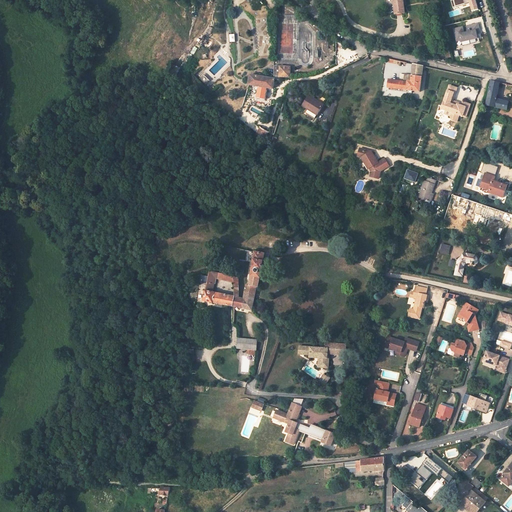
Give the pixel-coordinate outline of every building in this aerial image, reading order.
[(403,0),(393,0),(395,14),(405,13),(404,5),(403,0)] [(473,12),(480,10),(477,0),(453,0),(453,1),(452,1),(453,8),(470,3),(473,12)] [(463,27),(454,29),(457,41),(461,40),(462,42),(470,40),(471,44),(477,43),(476,39),(478,39),(482,38),(481,33),(477,34),(476,31),(480,30),(478,24),(467,27),(468,33),(464,33),(463,27)] [(388,87),(408,90),(413,91),(421,92),(424,66),(414,64),(412,76),(402,74),(401,81),(389,80),(388,87)] [(280,77),(290,76),(291,67),(280,66),(280,77)] [(275,79),(251,75),(250,83),(249,84),(274,89),(275,79)] [(496,99),(500,83),(492,81),(487,105),(507,109),(509,102),(496,99)] [(458,88),(450,85),(443,107),(439,106),(437,111),(451,116),(453,120),(457,122),(460,115),(466,117),(471,104),(463,101),(463,104),(453,100),(458,88)] [(309,95),(303,106),(309,109),(317,114),(324,104),(319,101),(318,103),(316,101),(316,100),(309,95)] [(307,113),(315,118),(317,114),(309,109),(307,113)] [(270,133),(261,128),(257,135),(265,140),(270,133)] [(368,151),(360,149),(358,156),(362,157),(361,161),(365,162),(366,162),(369,168),(370,168),(372,171),(371,176),(379,178),(381,170),(390,165),(385,158),(377,163),(373,155),(374,155),(372,151),(368,150),(368,151)] [(404,178),(416,183),(419,173),(408,169),(404,178)] [(484,179),(481,187),(490,190),(489,193),(503,197),(507,185),(497,182),(497,183),(494,182),(494,181),(495,176),(486,173),(484,179)] [(425,181),(420,197),(431,201),(433,195),(431,194),(431,193),(432,193),(436,180),(428,178),(427,181),(425,181)] [(445,205),(450,194),(442,191),(437,202),(445,205)] [(449,254),(451,246),(442,244),(441,252),(449,254)] [(256,252),(250,285),(247,285),(245,292),(256,294),(257,287),(259,287),(264,261),(268,262),(270,255),(256,252)] [(476,255),(465,253),(464,255),(463,257),(461,259),(459,261),(458,263),(456,274),(462,276),(465,266),(466,264),(467,263),(469,262),(473,263),(475,263),(477,262),(478,261),(479,260),(479,259),(478,257),(478,256),(476,255)] [(212,292),(215,278),(234,282),(234,280),(233,276),(210,270),(209,276),(206,291),(204,299),(204,301),(229,305),(231,295),(230,295),(225,294),(212,292)] [(428,288),(416,286),(415,292),(411,291),(410,296),(415,297),(418,298),(416,305),(415,311),(410,310),(409,316),(420,318),(422,307),(423,307),(425,300),(426,300),(428,295),(426,294),(428,288)] [(254,300),(256,294),(245,292),(244,298),(254,300)] [(237,297),(235,298),(233,306),(242,308),(244,298),(240,297),(237,297)] [(410,308),(410,310),(415,311),(416,305),(418,298),(415,297),(413,309),(410,308)] [(244,298),(242,308),(252,310),(254,300),(244,298)] [(473,319),(475,314),(478,310),(467,303),(459,315),(467,319),(466,321),(470,323),(468,327),(469,332),(479,329),(477,322),(473,319)] [(511,315),(509,315),(501,312),(498,320),(507,323),(506,324),(511,325),(511,315)] [(400,352),(400,355),(405,356),(407,347),(416,350),(419,343),(407,339),(406,343),(404,342),(388,337),(386,343),(391,345),(389,349),(396,351),(400,352)] [(258,339),(238,338),(237,348),(257,350),(258,339)] [(453,352),(464,355),(465,352),(472,354),(474,348),(471,342),(466,345),(464,341),(459,340),(458,344),(456,344),(452,343),(451,348),(453,352)] [(310,358),(319,358),(319,359),(319,364),(324,364),(323,368),(328,369),(328,358),(327,358),(327,354),(332,354),(332,352),(340,353),(341,349),(346,349),(346,345),(326,343),(326,348),(311,348),(311,347),(299,346),(299,353),(304,353),(304,355),(310,355),(310,358)] [(500,356),(487,352),(483,362),(498,367),(506,369),(509,360),(499,356),(500,356)] [(330,378),(324,375),(319,383),(324,387),(330,378)] [(377,390),(376,395),(381,396),(380,400),(388,402),(387,404),(394,406),(396,395),(390,394),(390,393),(388,392),(390,383),(381,381),(380,385),(379,390),(377,390)] [(486,412),(490,403),(471,396),(468,406),(486,412)] [(264,405),(255,401),(252,407),(262,411),(264,405)] [(296,415),(299,407),(292,404),(287,416),(276,412),(273,418),(289,424),(286,432),(289,433),(286,441),(294,445),(299,431),(323,441),(322,443),(331,447),(336,435),(311,425),(310,429),(292,421),(294,418),(296,419),(298,415),(296,415)] [(417,404),(410,424),(419,427),(426,407),(417,404)] [(451,418),(454,409),(453,409),(454,407),(447,404),(446,406),(441,405),(436,417),(443,419),(443,418),(445,418),(446,417),(451,418)] [(477,457),(469,450),(459,463),(466,469),(477,457)] [(363,472),(385,470),(385,458),(362,460),(363,471),(363,472)] [(405,465),(400,471),(419,487),(423,482),(419,478),(421,476),(425,480),(433,471),(438,475),(439,474),(449,483),(453,477),(431,458),(427,459),(414,475),(410,472),(411,470),(405,465)] [(347,472),(363,471),(362,460),(346,462),(347,472)] [(511,479),(511,463),(504,473),(505,474),(501,479),(509,486),(511,482),(511,480),(511,479)] [(483,483),(476,478),(471,483),(479,489),(483,483)] [(441,485),(437,482),(427,494),(431,497),(441,485)] [(472,511),(476,511),(482,506),(485,501),(480,497),(476,494),(478,492),(475,490),(473,492),(473,491),(472,492),(463,503),(472,511)] [(408,497),(402,505),(407,509),(406,510),(408,511),(427,511),(421,506),(419,508),(412,502),(413,501),(408,497)]
